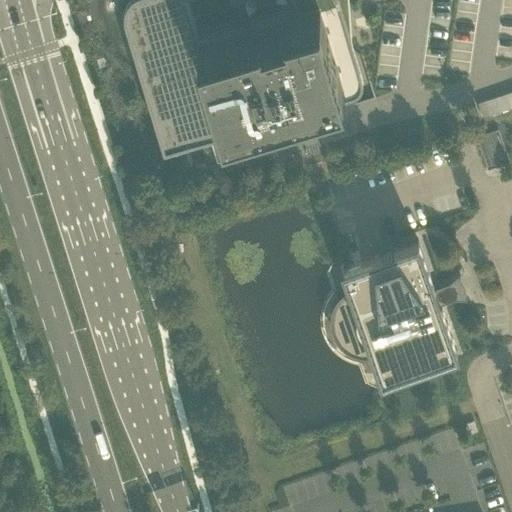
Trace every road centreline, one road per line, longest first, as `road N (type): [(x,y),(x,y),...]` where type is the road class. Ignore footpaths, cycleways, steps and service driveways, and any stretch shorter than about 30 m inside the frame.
road 1 (secondary): [(175,511),(17,0)]
road 2 (secondary): [(0,152),(112,511)]
road 3 (unclassified): [(511,473),(477,373),(511,361)]
